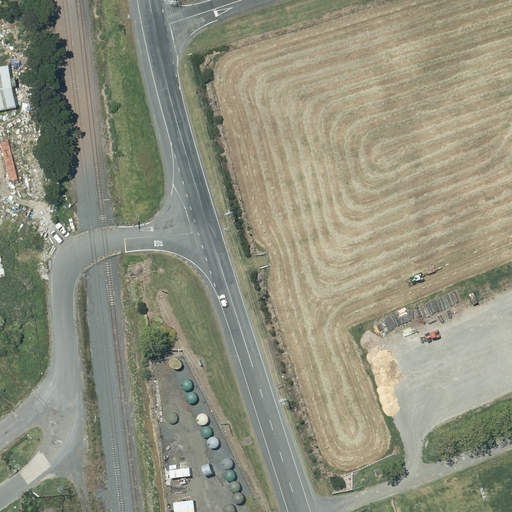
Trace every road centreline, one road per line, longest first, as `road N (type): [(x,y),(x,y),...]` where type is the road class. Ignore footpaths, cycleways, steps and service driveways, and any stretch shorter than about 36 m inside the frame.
road 1 (unclassified): [(209,230),(93,245),(68,259),(61,283),(62,444),(0,498)]
road 2 (primary): [(299,511),(209,230)]
road 3 (primary): [(209,230),(153,27)]
